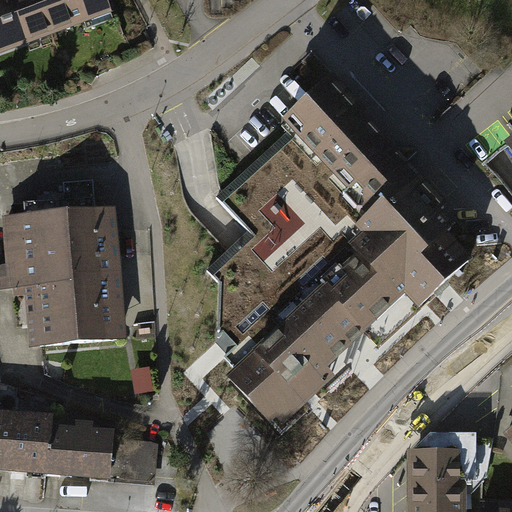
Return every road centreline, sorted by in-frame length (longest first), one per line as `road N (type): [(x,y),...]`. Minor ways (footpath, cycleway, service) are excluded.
road 1 (residential): [(0,137),(153,96),(286,0)]
road 2 (primary): [(314,511),(511,305)]
